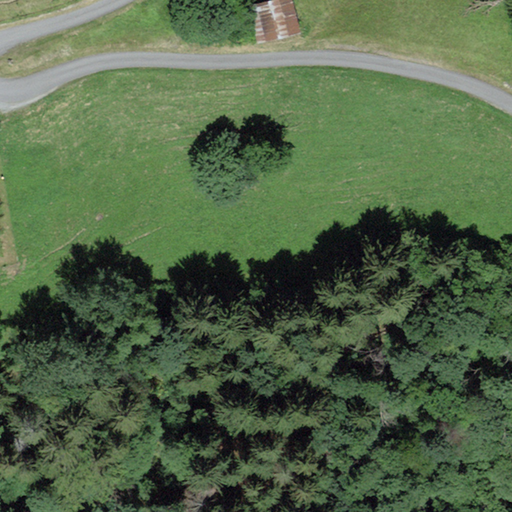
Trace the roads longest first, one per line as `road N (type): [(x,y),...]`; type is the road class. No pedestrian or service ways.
road 1 (unclassified): [(511,105),(460,83),(349,60),(124,58),(0,95)]
road 2 (unclassified): [(0,43),(118,0)]
